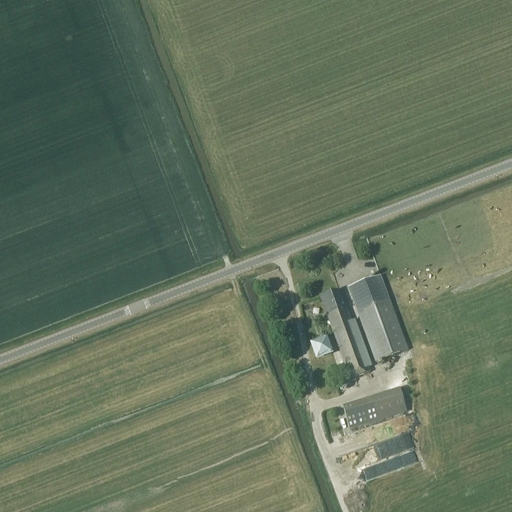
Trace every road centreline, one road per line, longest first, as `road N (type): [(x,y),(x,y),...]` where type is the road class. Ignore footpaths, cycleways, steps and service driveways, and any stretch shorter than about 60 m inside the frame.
road 1 (tertiary): [(0,362),(511,165)]
road 2 (track): [(278,255),(296,308),(317,432),(346,511)]
